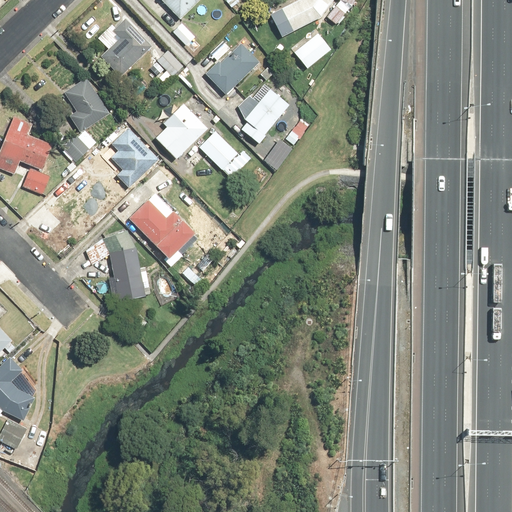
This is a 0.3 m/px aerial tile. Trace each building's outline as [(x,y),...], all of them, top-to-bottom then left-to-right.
[(159,0),(180,18),(195,0),(159,0)] [(292,0),(276,11),(288,30),(333,2),(331,0),(292,0)] [(351,10),(341,1),(327,18),(337,27),(351,10)] [(119,34),(99,55),(122,77),(154,44),(124,15),(112,27),(119,34)] [(201,45),(182,24),(174,32),(193,52),(201,45)] [(319,34),(295,52),(308,69),(332,50),(319,34)] [(224,40),(211,52),(218,60),(231,48),(224,40)] [(224,93),(254,65),(236,46),(206,74),(224,93)] [(185,67),(170,50),(158,61),(173,78),(185,67)] [(147,88),(133,73),(125,80),(139,95),(147,88)] [(70,115),(80,129),(61,147),(76,164),(99,142),(87,130),(114,112),(89,75),(65,91),(78,109),(70,115)] [(256,145),(286,105),(265,90),(235,130),(256,145)] [(156,133),(176,155),(205,128),(185,106),(156,133)] [(15,111),(0,150),(0,167),(17,174),(23,160),(47,169),(57,141),(33,132),(37,120),(15,111)] [(310,126),(301,119),(286,139),(295,146),(310,126)] [(160,153),(131,121),(111,140),(117,146),(111,152),(122,164),(116,169),(129,182),(160,153)] [(212,131),(197,146),(219,169),(234,154),(212,131)] [(52,174),(30,166),(23,186),(44,194),(52,174)] [(162,169),(146,183),(156,195),(172,181),(162,169)] [(115,204),(86,173),(68,189),(73,195),(67,201),(78,213),(73,219),(85,232),(115,204)] [(154,194),(130,213),(164,255),(188,236),(154,194)] [(138,293),(131,247),(102,252),(109,298),(138,293)] [(0,322),(0,353),(15,339),(0,322)] [(34,392),(25,389),(15,378),(25,369),(14,355),(0,367),(0,404),(3,409),(27,416),(34,392)] [(8,415),(0,433),(0,440),(19,449),(30,425),(8,415)]
